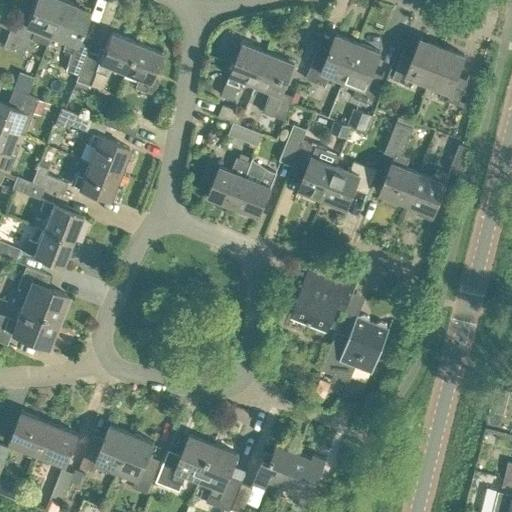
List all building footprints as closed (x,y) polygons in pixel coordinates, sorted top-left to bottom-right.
[(46,43),(49,34),(62,0),(33,0),(26,19),(14,15),(2,44),(14,49),(22,34),(46,43)] [(64,69),(77,74),(86,49),(88,44),(76,39),(88,9),(63,0),(62,0),(49,34),(71,43),(64,69)] [(0,25),(7,28),(11,20),(0,15),(0,25)] [(109,65),(123,71),(135,41),(109,31),(99,55),(86,49),(77,74),(74,79),(89,85),(94,70),(105,74),(109,65)] [(329,73),(343,78),(358,41),(336,32),(330,48),(319,44),(306,77),(325,84),(329,73)] [(414,77),(428,82),(443,45),(421,36),(415,52),(403,47),(392,77),(411,84),(414,77)] [(241,78),(255,84),(268,50),(242,40),(221,94),(233,98),(241,78)] [(135,41),(123,71),(137,76),(133,85),(145,90),(161,51),(135,41)] [(358,41),(343,78),(357,84),(352,95),(371,103),(385,70),(374,65),(380,50),(358,41)] [(443,45),(428,82),(442,87),(439,95),(458,103),(469,73),(458,69),(465,53),(443,45)] [(268,50),(255,84),(270,89),(262,110),(284,118),(294,95),(283,90),(295,60),(268,50)] [(0,101),(0,125),(15,131),(20,120),(27,123),(31,111),(39,114),(42,106),(47,107),(49,103),(37,98),(37,97),(12,87),(5,103),(0,101)] [(218,114),(233,120),(240,123),(244,111),(223,102),(218,114)] [(65,121),(87,130),(91,118),(60,106),(53,123),(63,126),(65,121)] [(365,129),(371,114),(353,107),(347,122),(365,129)] [(103,122),(132,134),(137,122),(107,110),(103,122)] [(351,125),(334,119),(330,130),(346,137),(351,125)] [(240,123),(233,120),(228,132),(257,144),(262,132),(240,123)] [(401,199),(407,201),(419,170),(405,165),(409,155),(403,152),(413,126),(396,120),(384,151),(394,155),(380,191),(387,194),(388,200),(396,203),(401,199)] [(282,153),(295,158),(302,139),(306,128),(294,124),(282,153)] [(15,131),(0,125),(0,168),(8,171),(18,146),(10,143),(15,131)] [(94,145),(88,160),(117,172),(128,146),(90,131),(86,142),(94,145)] [(298,187),(322,196),(335,163),(321,157),(325,148),(302,139),(295,158),(290,169),(304,174),(298,187)] [(449,168),(461,173),(463,166),(469,145),(459,141),(449,168)] [(207,194),(233,204),(253,153),(242,149),(239,156),(236,155),(231,168),(219,164),(207,194)] [(253,153),(233,204),(259,214),(276,171),(269,168),(252,157),(254,153),(253,153)] [(335,163),(322,196),(346,206),(351,193),(364,198),(376,168),(353,159),(350,169),(335,163)] [(117,172),(88,160),(82,175),(74,172),(70,183),(107,198),(117,172)] [(30,180),(43,185),(62,193),(66,181),(45,172),(47,167),(37,163),(30,180)] [(419,170),(407,201),(418,206),(419,211),(428,215),(433,212),(449,173),(436,167),(432,176),(419,170)] [(43,185),(30,180),(15,175),(10,187),(38,198),(43,185)] [(46,213),(41,227),(71,239),(81,214),(43,198),(38,210),(46,213)] [(71,239),(41,227),(35,241),(27,238),(22,250),(61,265),(71,239)] [(0,254),(14,260),(19,247),(0,239),(0,254)] [(26,289),(20,305),(57,320),(67,294),(46,285),(50,274),(24,264),(16,285),(26,289)] [(292,311),(327,325),(336,303),(344,306),(357,274),(340,267),(336,278),(319,272),(314,285),(304,281),(292,311)] [(0,313),(0,340),(5,343),(10,331),(47,346),(57,320),(20,305),(15,319),(0,313)] [(358,314),(358,313),(357,312),(348,334),(336,330),(321,368),(349,379),(355,365),(372,371),(389,326),(387,325),(388,325),(386,320),(381,318),(376,320),(376,321),(370,318),(368,313),(363,311),(359,313),(358,314)] [(314,392),(325,397),(331,382),(320,378),(314,392)] [(303,390),(301,396),(308,399),(311,394),(303,390)] [(23,451),(36,456),(50,421),(22,410),(9,441),(25,447),(23,451)] [(50,421),(36,456),(48,461),(50,457),(66,463),(78,432),(50,421)] [(97,461),(117,469),(132,432),(109,423),(102,441),(91,436),(80,464),(94,470),(97,461)] [(132,432),(117,469),(136,476),(133,485),(147,491),(158,463),(147,458),(154,440),(132,432)] [(186,472),(199,478),(213,442),(189,433),(181,453),(168,448),(155,480),(179,489),(186,472)] [(0,471),(10,446),(0,441),(0,471)] [(269,477),(283,483),(297,449),(276,441),(273,450),(265,447),(252,480),(266,485),(269,477)] [(230,509),(241,481),(245,470),(232,465),(237,452),(213,442),(199,478),(213,483),(206,500),(230,509)] [(297,449),(283,483),(303,491),(297,504),(315,511),(326,483),(317,479),(326,457),(313,452),(311,455),(297,449)] [(70,478),(73,471),(62,466),(50,496),(61,501),(70,478)] [(74,467),(73,471),(70,478),(80,482),(84,471),(74,467)] [(511,511),(511,477),(504,476),(501,490),(498,489),(492,511),(511,511)] [(241,481),(230,509),(228,511),(241,511),(252,486),(241,481)]
